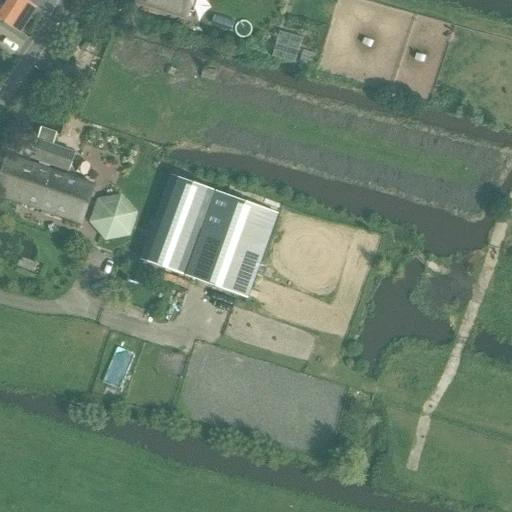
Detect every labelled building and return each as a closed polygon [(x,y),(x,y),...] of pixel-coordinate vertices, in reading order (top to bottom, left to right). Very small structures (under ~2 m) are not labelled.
[(0,0),(0,19),(20,33),(36,7),(24,0),(0,0)] [(188,18),(193,0),(135,0),(136,1),(188,18)] [(52,145),(56,134),(41,128),(37,141),(25,137),(19,154),(40,161),(38,166),(7,155),(0,176),(0,195),(78,223),(93,185),(48,168),(50,163),(68,170),(75,153),(52,145)] [(247,297),(275,219),(276,214),(172,176),(141,259),(247,297)] [(106,240),(128,235),(138,213),(123,195),(98,199),(89,222),(106,240)] [(151,300),(152,292),(152,288),(150,283),(148,279),(145,276),(141,273),(137,271),(128,269),(120,271),(116,273),(112,277),(107,284),(106,287),(106,292),(106,297),(107,302),(110,306),(113,309),(117,312),(121,314),(130,316),(136,315),(139,313),(146,308),(149,304),(151,300)]
